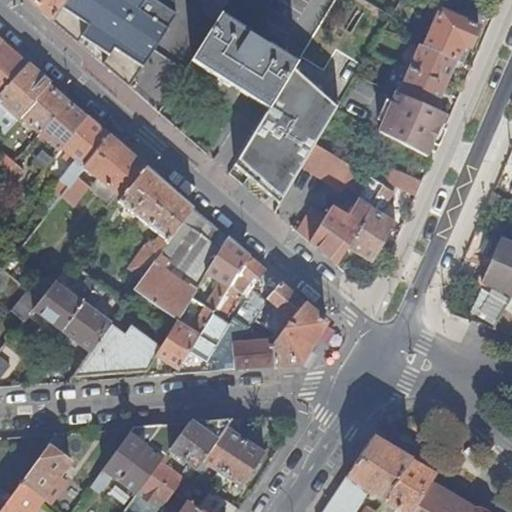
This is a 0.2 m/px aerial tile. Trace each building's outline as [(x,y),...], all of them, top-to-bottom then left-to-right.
[(27,0),(52,21),(65,0),(27,0)] [(125,4),(118,0),(66,0),(66,1),(109,29),(125,4)] [(127,0),(125,4),(109,29),(95,49),(125,72),(166,6),(158,0),(127,0)] [(484,15),(459,5),(455,16),(479,26),(484,15)] [(479,26),(455,16),(440,10),(424,46),(457,60),(463,46),(470,48),(479,26)] [(269,109),(296,64),(239,29),(221,17),(218,21),(193,61),(269,109)] [(0,96),(28,66),(1,43),(0,43),(0,96)] [(446,84),(457,60),(424,46),(420,45),(409,68),(446,84)] [(20,119),(50,85),(28,66),(0,96),(0,120),(10,130),(20,119)] [(273,137),(249,178),(280,204),(288,189),(273,179),(302,128),(319,138),(339,104),(296,66),(269,109),(290,120),(278,140),(273,137)] [(436,109),(446,84),(409,68),(399,93),(436,109)] [(52,122),(70,102),(50,85),(20,119),(40,136),(52,122)] [(428,157),(446,114),(436,109),(399,93),(397,93),(379,132),(428,157)] [(61,150),(88,118),(70,102),(52,122),(40,136),(59,153),(61,150)] [(269,109),(234,166),(249,178),(273,137),(278,140),(290,120),(269,109)] [(84,169),(110,137),(88,118),(61,150),(75,161),(53,191),(62,198),(77,178),(84,169)] [(273,179),(288,189),(314,146),(315,144),(319,138),(302,128),(273,179)] [(122,200),(147,168),(110,137),(84,169),(95,179),(122,200)] [(327,181),(340,159),(315,144),(314,146),(302,166),(327,181)] [(0,166),(7,173),(16,164),(6,155),(0,161),(0,166)] [(385,185),(379,182),(340,159),(327,181),(343,191),(347,184),(362,194),(348,217),(331,208),(310,242),(337,265),(348,246),(385,185)] [(25,172),(16,164),(7,173),(17,181),(25,172)] [(416,195),(422,181),(387,165),(379,182),(385,185),(395,192),(397,187),(416,195)] [(143,279),(193,208),(147,168),(122,200),(119,204),(159,237),(155,244),(152,241),(146,246),(129,270),(143,279)] [(89,187),(95,179),(84,169),(77,178),(89,187)] [(74,207),(89,187),(77,178),(62,198),(74,207)] [(115,208),(119,204),(122,200),(95,179),(89,187),(103,198),(115,208)] [(381,214),(395,192),(385,185),(348,246),(374,262),(396,223),(381,214)] [(206,275),(228,239),(193,208),(143,279),(134,292),(178,322),(191,299),(206,275)] [(384,269),(402,226),(396,223),(374,262),(384,269)] [(204,307),(213,312),(235,275),(238,276),(249,256),(228,239),(206,275),(219,282),(215,289),(204,307)] [(511,297),(511,296),(511,246),(499,241),(481,283),(511,297)] [(189,355),(204,364),(227,327),(223,324),(242,295),(247,297),(250,293),(267,272),(249,256),(238,276),(235,275),(213,312),(189,355)] [(33,311),(62,333),(93,292),(84,285),(74,298),(55,284),(41,301),(33,311)] [(293,320),(305,305),(281,284),(268,301),(287,317),(276,334),(279,336),(280,337),(293,320)] [(12,312),(24,322),(33,311),(41,301),(28,290),(12,312)] [(93,292),(62,333),(90,354),(109,328),(111,326),(93,312),(103,299),(93,292)] [(233,319),(247,328),(266,301),(252,292),(233,319)] [(260,324),(276,334),(287,317),(268,301),(260,315),(264,317),(260,324)] [(233,344),(235,370),(301,365),(326,324),(305,305),(293,320),(280,337),(279,336),(276,342),(266,342),(265,338),(239,339),(233,344)] [(156,357),(179,370),(189,355),(213,312),(204,307),(188,330),(177,323),(160,351),(156,357)] [(256,321),(256,322),(260,324),(264,317),(260,315),(256,321)] [(204,364),(199,373),(235,370),(233,344),(239,339),(249,329),(247,328),(233,319),(232,319),(227,327),(204,364)] [(90,354),(74,378),(93,376),(147,372),(156,357),(160,351),(131,330),(125,339),(109,328),(90,354)] [(0,359),(0,380),(10,368),(0,359)] [(185,474),(191,479),(203,463),(226,429),(231,421),(188,424),(169,450),(189,464),(184,472),(185,474)] [(150,442),(160,426),(134,428),(99,477),(104,480),(108,474),(112,477),(138,493),(141,489),(160,462),(167,453),(150,442)] [(226,429),(203,463),(221,475),(244,441),(226,429)] [(383,503),(410,461),(372,439),(345,478),(383,503)] [(265,455),(244,441),(221,475),(241,489),(265,455)] [(70,462),(48,446),(21,483),(43,499),(70,462)] [(413,511),(430,485),(436,476),(410,461),(383,503),(395,511),(413,511)] [(160,462),(141,489),(148,494),(145,498),(153,504),(156,500),(163,505),(173,491),(182,478),(160,462)] [(104,480),(99,477),(91,487),(101,493),(112,477),(108,474),(104,480)] [(33,511),(43,499),(21,483),(0,511),(33,511)] [(477,511),(430,485),(413,511),(477,511)] [(355,511),(362,502),(339,487),(322,511),(355,511)] [(198,509),(202,511),(237,511),(238,511),(210,492),(198,509)] [(183,511),(202,511),(198,509),(190,503),(183,511)] [(395,511),(383,503),(379,509),(382,511),(395,511)]
